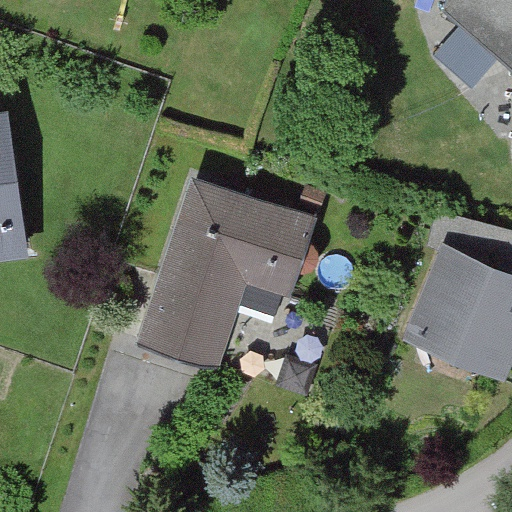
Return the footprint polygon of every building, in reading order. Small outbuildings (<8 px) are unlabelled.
[(511,0),(445,0),(443,6),(511,39),(511,0)] [(459,21),(433,51),(471,85),(498,55),(459,21)] [(0,248),(18,246),(0,122),(0,248)] [(323,247),(312,238),(322,211),(317,209),(313,220),(200,181),(167,277),(159,284),(161,295),(146,339),(141,337),(139,342),(220,369),(221,365),(212,362),(244,270),(290,286),(288,292),(293,294),(301,269),(315,268),(324,258),(323,247)] [(498,361),(511,328),(511,274),(448,249),(456,214),(437,209),(429,241),(448,249),(416,327),(498,361)]
